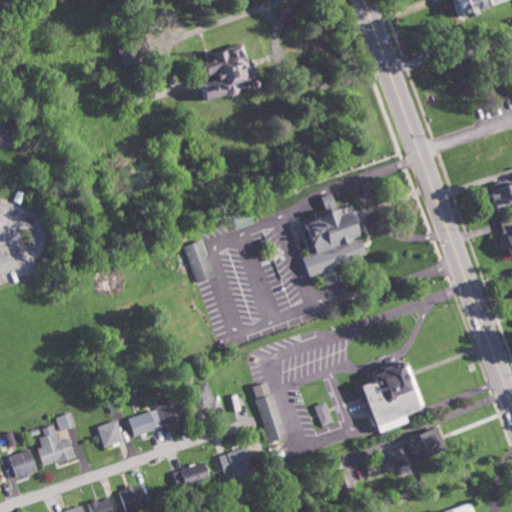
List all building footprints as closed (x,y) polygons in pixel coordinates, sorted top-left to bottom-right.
[(455,0),(460,19),(483,13),(482,9),(498,5),(496,0),(455,0)] [(145,62),(142,43),(122,46),(125,66),(145,62)] [(217,100),(263,81),(251,48),(240,52),(223,53),(223,60),(213,61),(213,68),(215,74),(221,80),(212,80),(212,84),(217,100)] [(499,210),(511,206),(511,183),(511,180),(492,185),(499,210)] [(329,209),(340,205),(335,192),(324,196),(329,209)] [(370,254),(362,235),(368,233),(358,205),(302,226),(312,253),(306,255),(313,276),(324,272),(330,285),(345,279),(340,266),(370,254)] [(511,218),(501,220),(506,248),(511,247),(511,218)] [(198,283),(216,277),(203,240),(185,246),(198,283)] [(381,433),(413,423),(410,415),(427,410),(413,363),(380,373),(382,381),(358,388),(362,402),(371,399),(381,433)] [(284,439),(274,382),(255,385),(266,442),(284,439)] [(186,420),(179,396),(155,402),(157,409),(128,417),(133,435),(186,420)] [(323,426),(334,422),(327,401),(315,405),(323,426)] [(61,430),(77,425),(72,412),(56,417),(61,430)] [(105,447),(125,441),(118,419),(98,425),(105,447)] [(45,466),(78,457),(72,437),(60,441),(56,424),(44,428),(46,435),(40,437),(42,446),(40,447),(45,466)] [(405,439),(407,448),(381,454),(385,471),(448,455),(442,429),(405,439)] [(12,455),(20,478),(41,471),(33,448),(12,455)] [(225,473),(235,471),(237,479),(255,475),(250,448),(222,453),(225,473)] [(181,491),(214,481),(208,461),(175,471),(181,491)] [(128,511),(130,511),(150,506),(143,482),(121,489),(128,511)]
